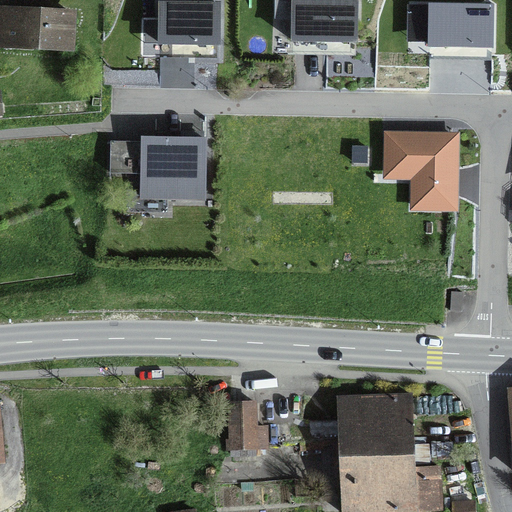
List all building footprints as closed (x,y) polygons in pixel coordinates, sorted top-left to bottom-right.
[(355,42),(356,2),(293,1),(292,41),(355,42)] [(36,2),(35,10),(0,8),(0,26),(10,27),(9,45),(70,48),(72,11),(49,11),(49,3),(36,2)] [(160,3),(160,43),(194,44),(193,57),(217,57),(218,4),(160,3)] [(430,3),(429,43),(492,44),(493,4),(430,3)] [(387,163),(406,163),(414,172),(414,207),(454,208),(455,136),(388,135),(387,163)] [(141,197),(204,198),(205,139),(142,138),(142,143),(111,142),(110,173),(142,173),(141,197)] [(462,311),(463,292),(452,292),(450,311),(462,311)] [(413,395),(339,398),(340,421),(319,421),(321,440),(341,440),(341,443),(336,443),(337,468),(342,468),(344,511),(376,511),(442,509),(440,467),(428,467),(427,462),(416,463),(413,395)] [(284,432),(256,432),(255,401),(231,402),(232,453),(258,452),(258,445),(284,444),(284,432)] [(477,511),(477,501),(455,501),(455,511),(477,511)]
